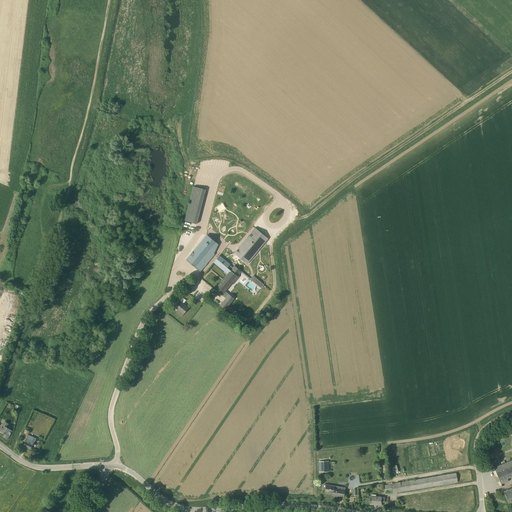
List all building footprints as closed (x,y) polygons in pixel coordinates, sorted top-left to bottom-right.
[(191,186),(183,220),(196,223),(204,189),(191,186)] [(236,212),(240,207),(234,202),(230,207),(236,212)] [(250,261),(268,239),(255,228),(237,250),(250,261)] [(193,252),(190,254),(191,255),(187,259),(201,271),(205,266),(205,267),(207,264),(215,255),(211,251),(217,243),(207,235),(193,252)] [(216,259),(214,262),(228,274),(215,290),(222,295),(231,284),(232,285),(239,277),(237,276),(241,271),(234,266),(233,268),(219,256),(217,259),(216,259)] [(225,298),(219,305),(225,310),(231,303),(225,298)] [(188,308),(179,301),(174,307),(179,311),(177,313),(182,316),(188,308)] [(8,424),(5,422),(0,428),(0,430),(6,435),(4,437),(7,439),(12,431),(6,427),(8,424)] [(31,449),(34,441),(35,442),(36,439),(29,436),(28,436),(23,446),(31,449)] [(511,476),(511,460),(494,468),(496,473),(500,481),(507,478),(511,476)] [(319,472),(320,472),(329,472),(329,462),(319,462),(319,472)] [(456,473),(384,485),(385,491),(391,490),(392,493),(458,482),(456,473)] [(325,493),(333,494),(333,496),(343,498),(345,490),(337,489),(338,487),(326,485),(325,493)] [(385,497),(370,497),(370,504),(381,505),(381,502),(384,503),(385,497)]
